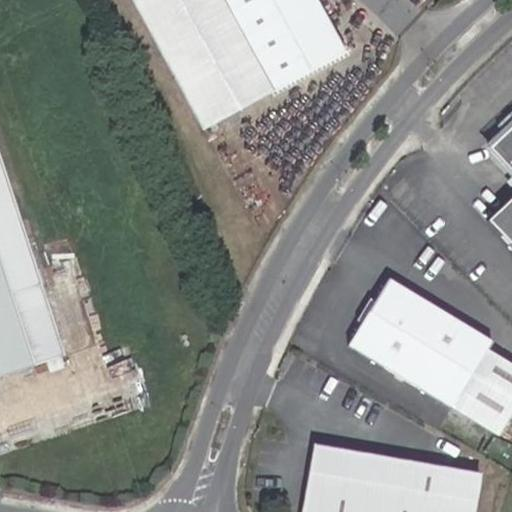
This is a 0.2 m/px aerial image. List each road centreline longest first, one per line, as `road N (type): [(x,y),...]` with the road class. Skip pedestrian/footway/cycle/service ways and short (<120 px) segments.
road 1 (unclassified): [(386,104),(308,214),(259,303),(229,364),(185,511)]
road 2 (unclassified): [(211,511),(251,379),(286,305),(335,213),(401,125)]
road 3 (unknown): [(308,214),(511,351)]
road 4 (unclassified): [(401,125),(511,14)]
road 5 (unclassified): [(487,0),(386,104)]
